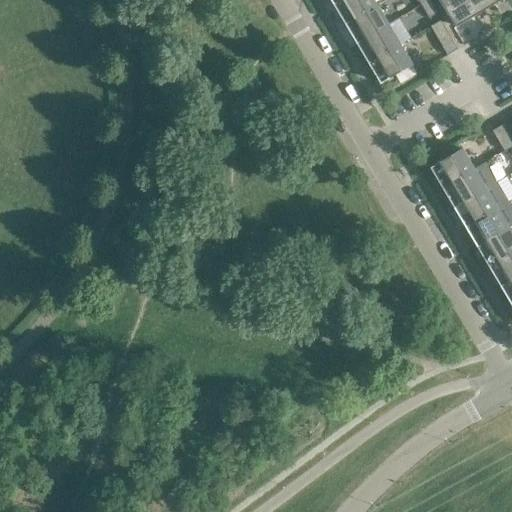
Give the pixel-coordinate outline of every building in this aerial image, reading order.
[(377,5),(374,0),(340,0),(334,4),(343,17),(346,15),(350,21),(377,5)] [(438,13),(430,0),(422,5),(430,18),(438,13)] [(474,12),(467,0),(440,0),(449,15),(457,27),(468,20),(466,17),(474,12)] [(495,4),(492,0),(467,0),(474,12),(482,7),(484,10),(495,4)] [(389,24),(377,5),(350,21),(353,27),(350,29),(358,43),(389,24)] [(454,40),(441,20),(431,26),(443,47),(454,40)] [(401,44),(389,24),(358,43),(366,57),(369,55),(373,61),(401,44)] [(459,49),(454,40),(443,47),(448,55),(459,49)] [(413,65),(401,44),(373,61),(376,66),(373,68),(382,83),(413,65)] [(511,146),(511,138),(503,124),(493,130),(505,151),(511,146)] [(443,179),(447,185),(475,169),(463,148),(431,167),(440,181),(443,179)] [(486,188),(475,169),(447,185),(450,191),(447,193),(455,207),(486,188)] [(498,208),(486,188),(455,207),(463,221),(467,219),(470,225),(498,208)] [(510,228),(498,208),(470,225),(474,231),(470,233),(478,246),(510,228)] [(511,226),(510,228),(478,246),(486,260),(490,258),(493,264),(511,252),(511,226)] [(511,279),(511,252),(493,264),(497,270),(493,272),(502,285),(511,279)] [(511,279),(502,285),(510,299),(511,297),(511,279)]
